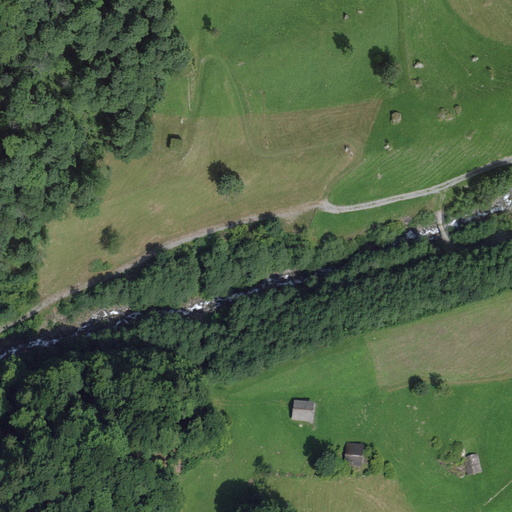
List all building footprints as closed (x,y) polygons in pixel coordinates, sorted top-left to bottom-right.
[(172,138),(178,139),(181,119),(165,116),(162,137),(172,138)] [(172,138),(170,149),(181,151),(182,140),(178,139),(172,138)] [(294,402),(292,420),(310,422),(312,404),(294,402)] [(344,464),(358,467),(362,446),(348,444),(344,464)] [(465,457),(468,474),(481,472),(477,455),(465,457)]
